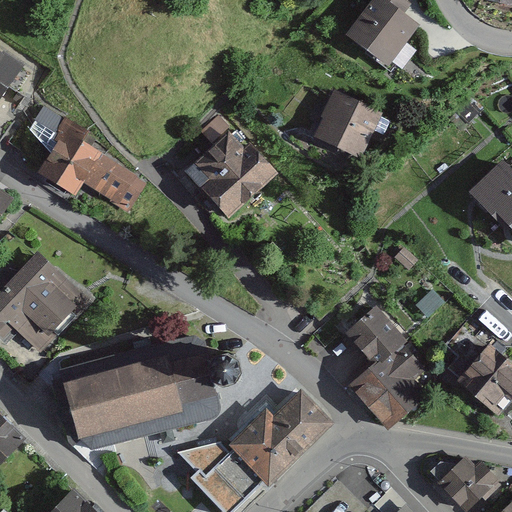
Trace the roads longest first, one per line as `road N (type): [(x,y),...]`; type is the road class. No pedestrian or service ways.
road 1 (residential): [(0,172),(281,352),(364,433)]
road 2 (residential): [(117,511),(0,393)]
road 3 (residential): [(364,433),(511,457)]
road 4 (residential): [(364,433),(318,456),(262,511)]
